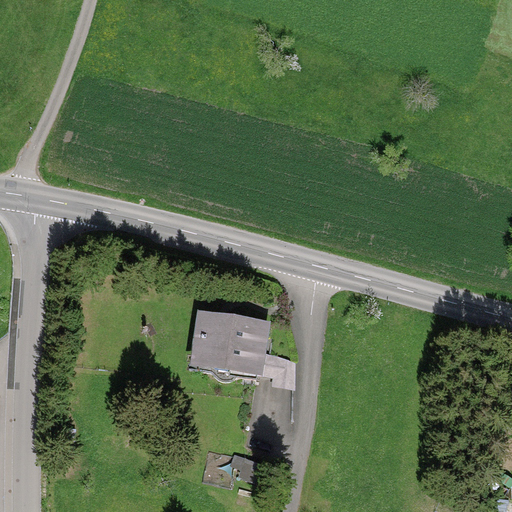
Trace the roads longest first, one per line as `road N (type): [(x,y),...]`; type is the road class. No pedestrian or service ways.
road 1 (secondary): [(35,199),(511,316)]
road 2 (residential): [(35,199),(18,511)]
